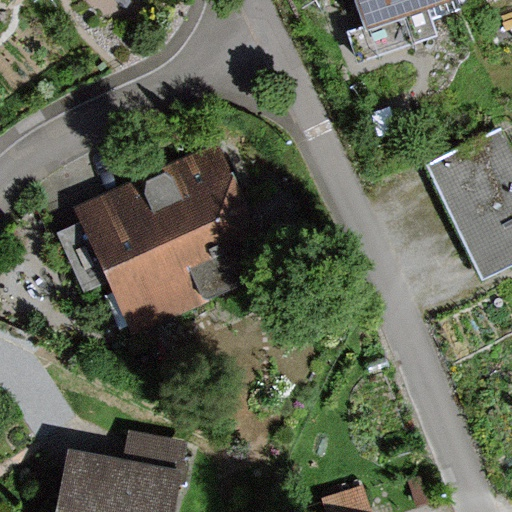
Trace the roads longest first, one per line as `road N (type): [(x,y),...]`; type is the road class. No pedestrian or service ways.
road 1 (residential): [(268,26),(352,211),(468,511)]
road 2 (residential): [(0,174),(130,82),(268,26)]
